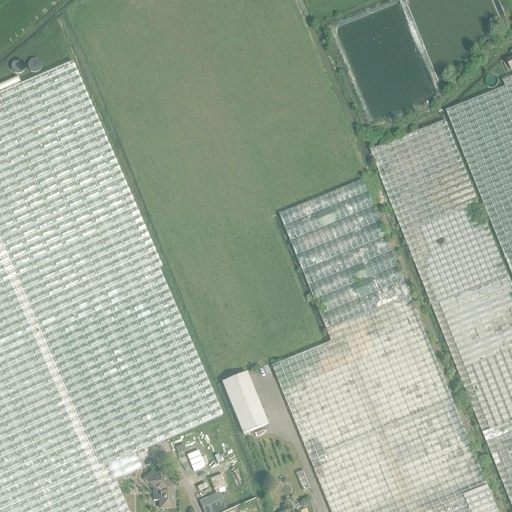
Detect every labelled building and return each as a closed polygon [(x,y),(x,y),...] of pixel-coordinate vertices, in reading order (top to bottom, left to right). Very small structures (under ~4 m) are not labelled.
[(511,50),(510,51),(511,55),(511,57),(506,60),(506,59),(502,61),(506,72),(510,71),(511,71),(511,70),(511,50)] [(128,511),(115,480),(142,469),(138,461),(147,458),(143,451),(223,416),(158,270),(161,268),(118,167),(72,62),(0,93),(0,511),(128,511)] [(511,77),(503,82),(505,88),(446,113),(492,227),(511,275),(511,77)] [(473,412),(511,507),(511,289),(511,288),(445,121),(371,151),(380,175),(379,176),(473,412)] [(272,367),(331,511),(497,511),(464,430),(431,349),(363,181),(280,215),(331,343),(272,367)] [(267,425),(246,374),(222,383),(226,395),(243,435),(267,425)] [(183,445),(175,448),(178,455),(185,451),(183,445)] [(160,474),(158,476),(152,470),(143,480),(153,489),(153,501),(158,500),(158,510),(163,510),(176,509),(174,492),(169,483),(160,474)] [(303,472),(297,474),(304,491),(310,489),(303,472)] [(222,474),(209,479),(215,494),(198,501),(202,511),(218,511),(226,509),(218,490),(227,486),(222,474)]
